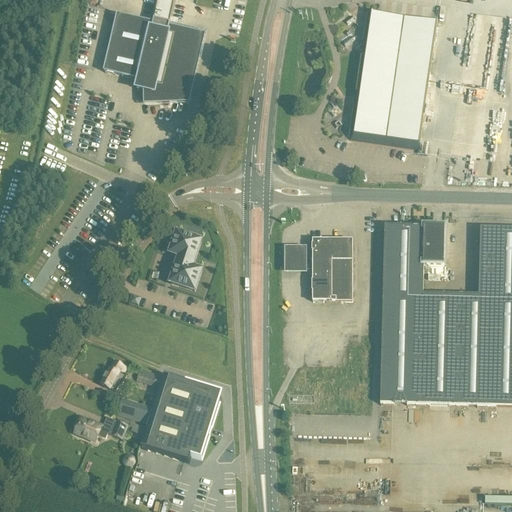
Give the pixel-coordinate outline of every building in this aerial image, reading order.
[(418,151),(437,21),(370,11),(351,142),(418,151)] [(172,106),(189,105),(205,36),(170,28),(170,24),(154,21),(153,25),(117,16),(104,73),(136,81),(134,91),(143,93),(144,107),(162,106),(162,110),(172,109),(172,106)] [(444,268),(445,230),(417,231),(385,229),(381,407),(511,410),(511,232),(481,231),(479,299),(423,297),(424,268),(444,268)] [(186,238),(178,235),(171,256),(180,259),(171,286),(196,294),(203,273),(193,270),(202,243),(194,241),(195,238),(187,236),(186,238)] [(327,261),(328,243),(313,243),(313,304),(332,304),(332,299),(327,299),(327,261)] [(327,261),(353,262),(353,243),(328,243),(327,261)] [(307,276),(307,249),(285,249),(285,276),(307,276)] [(353,304),(353,262),(327,261),(327,299),(332,299),(332,304),(353,304)] [(127,305),(132,294),(119,288),(115,299),(127,305)] [(102,387),(111,392),(116,394),(119,388),(121,389),(128,377),(125,376),(127,373),(126,373),(128,370),(115,364),(111,371),(110,371),(102,387)] [(137,383),(158,389),(162,377),(141,371),(137,383)] [(186,384),(164,377),(141,449),(189,464),(191,457),(202,461),(220,404),(211,402),(215,391),(186,383),(186,384)] [(147,426),(152,409),(122,400),(117,417),(147,426)] [(379,421),(389,421),(388,408),(379,408),(379,421)] [(289,413),(289,425),(297,425),(298,413),(289,413)] [(123,442),(129,428),(128,427),(130,424),(119,420),(113,433),(90,424),(90,425),(81,421),(75,436),(96,444),(98,438),(106,441),(108,436),(111,437),(123,442)] [(132,424),(129,435),(139,438),(143,427),(132,424)] [(132,467),(133,460),(124,458),(123,465),(132,467)]
